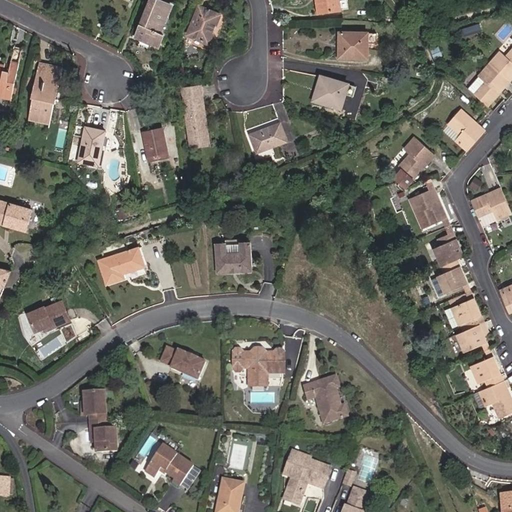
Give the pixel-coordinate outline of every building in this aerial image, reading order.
[(315,0),(317,16),(335,14),(333,0),(315,0)] [(158,37),(169,9),(150,2),(134,41),(158,51),(162,39),(158,37)] [(173,11),(169,9),(158,37),(162,39),(173,11)] [(198,11),(187,39),(208,47),(219,19),(198,11)] [(344,49),(344,62),(365,63),(366,47),(376,48),(377,39),(376,39),(339,37),(339,49),(344,49)] [(0,98),(10,101),(21,51),(14,50),(8,75),(2,74),(4,68),(0,67),(0,98)] [(504,52),(493,65),(511,82),(511,55),(510,58),(504,52)] [(489,81),(477,94),(492,107),(511,83),(511,82),(493,65),(483,76),(489,81)] [(38,66),(36,74),(45,75),(46,68),(38,66)] [(57,105),(58,100),(52,99),(56,82),(59,82),(62,71),(46,68),(45,75),(36,74),(31,99),(33,100),(28,122),(49,126),(54,104),(57,105)] [(321,95),(317,107),(338,114),(346,88),(320,80),(316,93),(321,95)] [(52,99),(58,100),(62,83),(59,82),(56,82),(52,99)] [(181,89),(189,140),(207,138),(200,87),(181,89)] [(312,105),(317,107),(321,95),(316,93),(312,105)] [(460,137),(473,149),(489,132),(483,127),(466,109),(453,123),(464,133),(460,137)] [(107,122),(103,134),(112,137),(115,124),(107,122)] [(278,127),(250,137),(256,155),(285,145),(278,127)] [(112,137),(103,134),(87,129),(78,164),(87,166),(100,170),(106,148),(109,148),(111,141),(112,137)] [(416,149),(407,158),(399,174),(411,184),(420,174),(440,150),(419,132),(409,143),(416,149)] [(161,134),(143,137),(148,166),(166,163),(161,134)] [(190,147),(208,145),(207,138),(189,140),(190,147)] [(100,170),(87,166),(86,170),(106,175),(115,142),(111,141),(109,148),(106,148),(100,170)] [(429,181),(425,182),(428,192),(433,190),(429,181)] [(476,201),(486,224),(511,213),(511,202),(506,189),(476,201)] [(446,221),(433,190),(428,192),(409,200),(415,214),(421,212),(428,228),(441,223),(446,221)] [(35,210),(0,201),(0,223),(29,232),(35,210)] [(421,212),(415,214),(422,230),(428,228),(421,212)] [(452,236),(448,227),(443,229),(447,238),(452,236)] [(433,254),(440,268),(447,265),(462,259),(452,236),(447,238),(438,242),(441,250),(433,254)] [(229,243),(218,244),(220,274),(255,272),(254,242),(243,242),(243,239),(229,240),(229,243)] [(141,245),(99,259),(106,282),(126,275),(125,271),(147,263),(141,245)] [(45,246),(40,248),(32,250),(35,258),(47,254),(45,246)] [(468,286),(472,284),(462,259),(447,265),(450,271),(443,274),(443,276),(450,292),(468,286)] [(0,297),(11,272),(0,269),(0,297)] [(441,295),(450,292),(443,276),(435,279),(441,295)] [(511,288),(503,292),(511,311),(511,288)] [(479,300),(475,291),(471,292),(474,301),(479,300)] [(473,327),(488,321),(479,300),(474,301),(457,308),(463,323),(470,320),(473,327)] [(46,309),(30,316),(38,333),(55,325),(57,330),(75,322),(66,304),(48,312),(46,309)] [(453,327),(463,323),(457,308),(447,312),(453,327)] [(473,327),(461,333),(469,350),(484,344),(490,341),(487,336),(485,329),(490,327),(488,321),(473,327)] [(487,351),(493,348),(490,341),(484,344),(487,351)] [(170,367),(199,379),(206,360),(196,356),(195,358),(187,355),(187,353),(179,349),(178,351),(167,346),(161,361),(171,365),(170,367)] [(497,358),(493,348),(487,351),(490,360),(497,358)] [(234,349),(232,351),(232,367),(231,369),(234,371),(240,371),(243,369),(243,368),(249,368),(249,386),(266,386),(280,386),(283,378),(283,373),(284,373),(284,352),(283,350),(277,350),(274,352),(265,352),(263,349),(253,349),(251,353),(241,353),(241,351),(239,349),(234,349)] [(491,386),(506,380),(497,358),(490,360),(475,366),(481,381),(488,378),(491,386)] [(337,375),(303,386),(308,400),(316,398),(324,424),(349,417),(346,404),(342,405),(337,389),(341,388),(337,375)] [(491,386),(482,391),(488,405),(494,403),(501,418),(511,413),(511,395),(506,380),(491,386)] [(100,428),(100,439),(100,451),(120,451),(120,427),(108,427),(107,391),(88,391),(88,413),(94,412),(94,428),(100,428)] [(165,443),(149,467),(158,474),(164,465),(168,468),(168,470),(177,476),(175,479),(182,484),(196,464),(165,443)] [(297,481),(294,479),(286,501),(301,506),(305,495),(303,492),(306,484),(324,490),(331,468),(310,461),(311,459),(294,453),(289,468),(301,472),(297,481)] [(286,477),(294,479),(297,481),(301,472),(289,468),(286,477)] [(0,478),(0,496),(13,496),(12,479),(0,478)] [(224,480),(218,511),(243,511),(247,496),(244,495),(246,484),(224,480)] [(362,511),(370,492),(355,486),(347,505),(345,504),(342,511),(364,511),(362,511)] [(511,511),(511,500),(502,501),(502,511),(511,511)]
